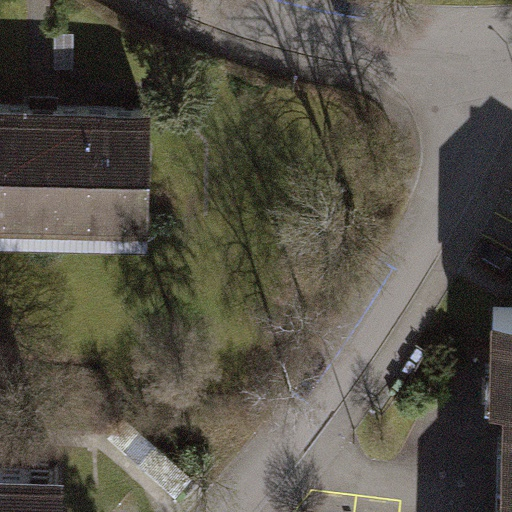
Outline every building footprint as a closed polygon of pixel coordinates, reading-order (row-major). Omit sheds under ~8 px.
[(163,115),(0,111),(0,248),(160,252),(163,115)] [(504,431),(502,475),(511,475),(511,307),(497,307),(496,336),(483,335),(480,406),(511,406),(511,416),(511,431),(504,431)] [(120,446),(187,504),(204,486),(137,427),(120,446)] [(87,511),(88,474),(0,472),(0,511),(87,511)] [(511,511),(511,475),(502,475),(500,511),(511,511)]
